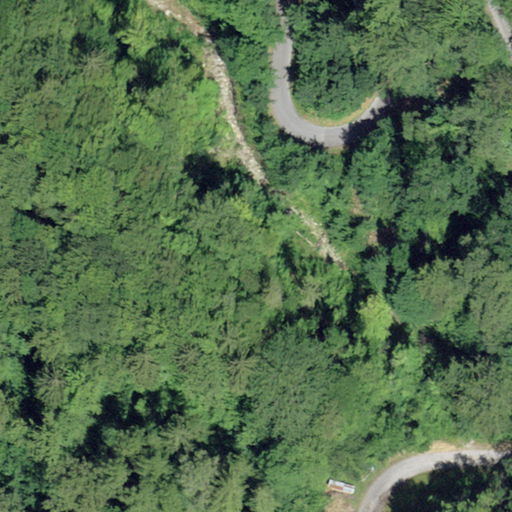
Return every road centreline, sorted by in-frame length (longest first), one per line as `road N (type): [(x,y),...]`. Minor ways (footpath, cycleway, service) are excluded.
road 1 (unclassified): [(288,0),(282,108),(295,128),(330,137),(363,128),(387,96),(389,66),(371,0)]
road 2 (track): [(511,460),(421,463),(390,474),(369,511)]
